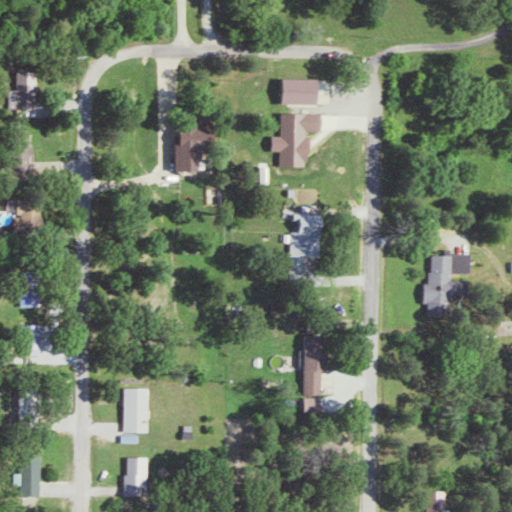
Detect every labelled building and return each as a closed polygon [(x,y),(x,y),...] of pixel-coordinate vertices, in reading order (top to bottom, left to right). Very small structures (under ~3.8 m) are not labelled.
[(11,89),(12,108),(38,107),(38,71),(18,71),(19,89),(11,89)] [(318,78),(282,77),(282,102),(318,103),(318,78)] [(323,112),(282,112),(282,135),(273,135),(273,150),(282,150),(282,165),(309,165),(309,150),(311,150),(311,130),(323,130),(323,112)] [(177,170),(200,170),(200,124),(178,123),(177,170)] [(15,133),(13,171),(22,171),(22,175),(16,175),(16,179),(32,180),(35,134),(15,133)] [(11,203),(13,208),(18,206),(22,222),(42,216),(35,195),(11,203)] [(293,255),(319,256),(319,222),(317,222),(317,213),(300,213),(300,231),(294,231),(293,255)] [(472,253),(432,254),(432,282),(425,282),(426,303),(430,303),(430,314),(452,314),(451,293),(469,293),(469,277),(473,277),(472,253)] [(24,306),(44,305),(43,277),(24,277),(24,306)] [(44,324),(26,324),(25,354),(44,354),(44,324)] [(306,395),(307,395),(307,412),(325,412),(325,370),(329,370),(329,334),(307,334),(306,395)] [(128,431),(152,431),(151,387),(127,387),(128,431)] [(24,472),(17,472),(17,485),(23,485),(23,496),(43,496),(43,452),(24,452),(24,472)] [(128,494),(149,495),(150,456),(129,456),(128,494)] [(429,511),(448,511),(449,491),(430,490),(429,511)]
